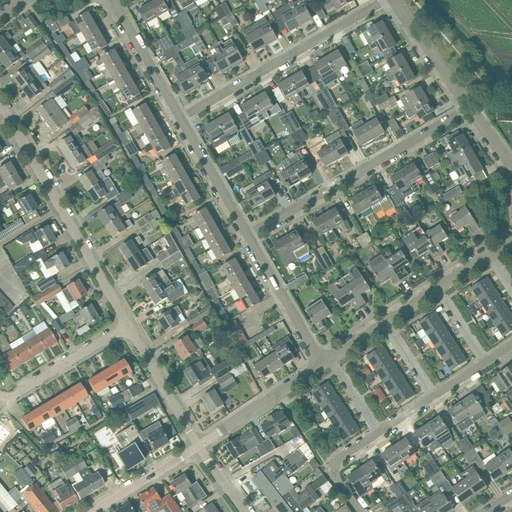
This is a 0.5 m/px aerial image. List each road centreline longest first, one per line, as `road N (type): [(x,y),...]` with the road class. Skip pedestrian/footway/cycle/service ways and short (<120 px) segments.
road 1 (residential): [(246,236),(470,109)]
road 2 (residential): [(128,325),(0,102)]
road 3 (residential): [(179,121),(392,1)]
road 4 (residential): [(321,366),(246,236)]
road 5 (unclassified): [(128,325),(14,395),(0,393)]
road 6 (residential): [(200,446),(321,366)]
road 7 (residential): [(200,446),(128,325)]
road 8 (residential): [(179,121),(109,0)]
road 9 (residential): [(470,109),(392,1)]
road 10 (residential): [(246,236),(179,121)]
road 11 (unclassified): [(91,511),(200,446)]
